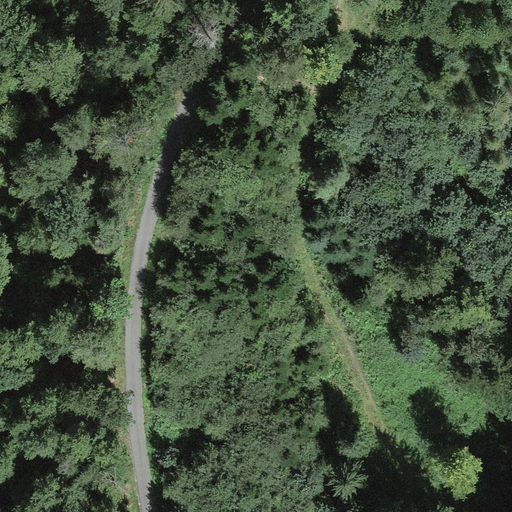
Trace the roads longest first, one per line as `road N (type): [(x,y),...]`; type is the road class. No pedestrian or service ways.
road 1 (track): [(451,511),(383,428),(309,261),(298,216),(301,155),(350,38),(347,0)]
road 2 (track): [(252,0),(167,147),(139,248),(131,361),(153,511)]
